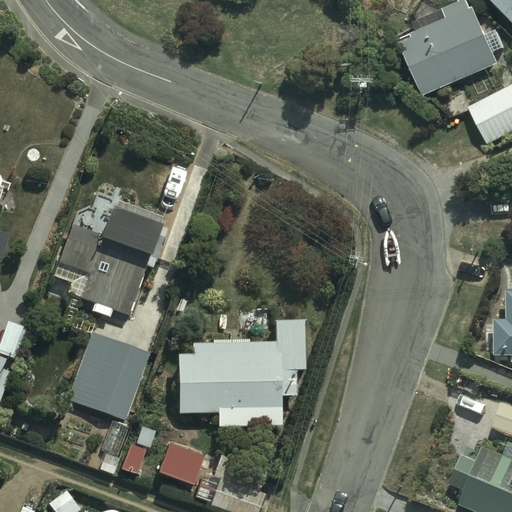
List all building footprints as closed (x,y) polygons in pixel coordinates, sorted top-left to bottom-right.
[(418,37),(405,42),(427,97),(503,67),(498,55),(508,51),(500,31),(489,35),(477,5),(473,7),(470,0),(463,0),(447,7),(448,8),(419,20),(423,29),(416,32),(418,37)] [(511,0),(491,0),(511,23),(511,0)] [(511,86),(511,85),(466,108),(487,150),(511,137),(511,86)] [(77,217),(55,277),(73,284),(68,296),(96,307),(94,312),(110,318),(113,310),(129,316),(167,213),(117,194),(113,204),(97,198),(91,214),(88,212),(77,217)] [(511,295),(509,296),(508,325),(495,325),(495,363),(511,363),(511,295)] [(194,356),(179,356),(179,419),(222,419),(222,426),(238,426),(238,435),(276,435),(276,418),(282,418),(282,401),(298,401),(298,376),(305,376),(305,322),(276,322),(276,345),(194,346),(194,356)] [(0,341),(0,401),(9,375),(1,373),(5,361),(15,364),(27,330),(6,323),(0,341)] [(148,354),(90,333),(64,404),(122,425),(148,354)] [(511,511),(511,407),(500,403),(490,430),(511,438),(507,452),(486,444),(481,460),(465,454),(453,485),(467,490),(461,505),(479,511),(511,511)] [(218,478),(208,506),(224,511),(260,511),(266,494),(258,491),(266,469),(220,453),(212,476),(218,478)] [(64,491),(46,504),(51,511),(77,511),(78,511),(64,491)]
